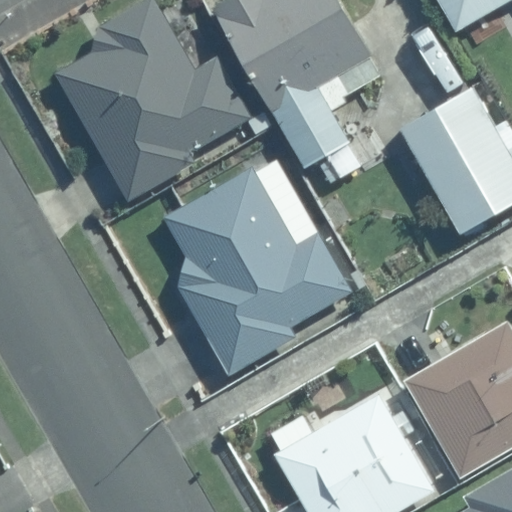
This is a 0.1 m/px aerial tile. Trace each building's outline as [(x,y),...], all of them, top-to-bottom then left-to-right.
[(189,145),(248,114),(214,50),(194,61),(161,0),(127,0),(96,17),(92,43),(52,64),(124,199),(197,160),(189,145)] [(384,71),(382,68),(345,0),(215,0),(303,163),(351,137),(330,100),(384,71)] [(511,0),(445,0),(460,25),(467,21),(474,33),(508,13),(504,5),(511,0)] [(511,198),(511,138),(477,80),(400,118),(464,225),(511,198)] [(297,245),(252,164),(167,213),(191,253),(182,285),(230,371),(297,332),(291,325),(353,290),(320,232),(297,245)] [(460,472),(511,441),(511,325),(504,313),(402,374),(460,472)] [(310,511),(395,511),(437,488),(382,391),(314,430),(304,412),(272,430),(281,447),(276,450),(310,511)] [(511,511),(511,461),(465,489),(471,496),(443,511),(511,511)]
